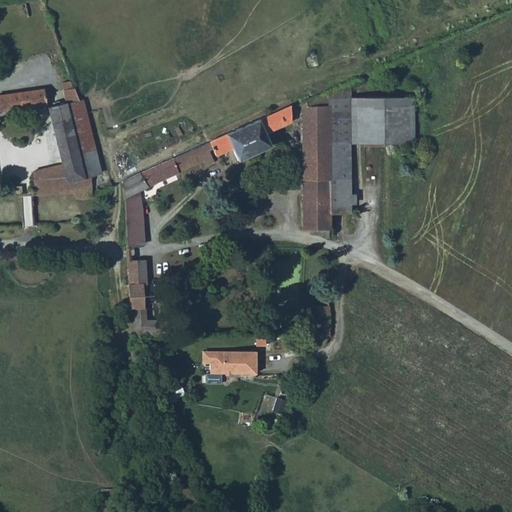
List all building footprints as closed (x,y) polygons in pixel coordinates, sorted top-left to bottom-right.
[(40,0),(38,0),(21,3),(25,18),(46,14),(40,0)] [(348,80),(326,90),(326,113),(347,113),(347,96),(348,80)] [(35,90),(0,94),(0,109),(44,104),(42,89),(35,90)] [(326,90),(301,101),(300,154),(326,154),(326,113),(326,90)] [(326,154),(300,154),(299,227),(326,227),(326,211),(347,211),(347,141),(375,141),(375,96),(347,96),(347,113),(326,113),(326,154)] [(375,96),(375,141),(411,142),(411,96),(375,96)] [(80,100),(77,101),(64,103),(82,178),(88,176),(97,174),(80,100)] [(82,178),(64,103),(46,107),(60,165),(48,167),(49,173),(51,194),(72,192),(73,196),(75,198),(77,199),(82,199),(87,197),(88,190),(88,176),(82,178)] [(288,104),(255,119),(262,133),(277,126),(288,121),(288,104)] [(255,119),(207,141),(214,155),(217,154),(229,148),(235,160),(267,145),(262,133),(255,119)] [(120,182),(121,196),(137,189),(209,157),(202,143),(120,181),(120,182)] [(256,176),(262,189),(271,185),(265,171),(256,176)] [(33,194),(51,194),(49,173),(32,174),(33,194)] [(13,196),(20,195),(20,186),(12,186),(13,196)] [(121,196),(124,239),(142,238),(140,213),(137,189),(121,196)] [(138,259),(125,260),(126,282),(140,282),(138,259)] [(140,282),(126,282),(128,307),(141,306),(140,282)] [(303,336),(305,336),(325,336),(325,292),(318,292),(318,306),(304,306),(303,336)] [(141,306),(128,307),(129,337),(165,337),(165,320),(142,320),(142,311),(141,306)] [(253,351),(207,351),(207,363),(207,373),(253,373),(253,351)] [(161,404),(184,396),(179,382),(156,391),(161,404)]
